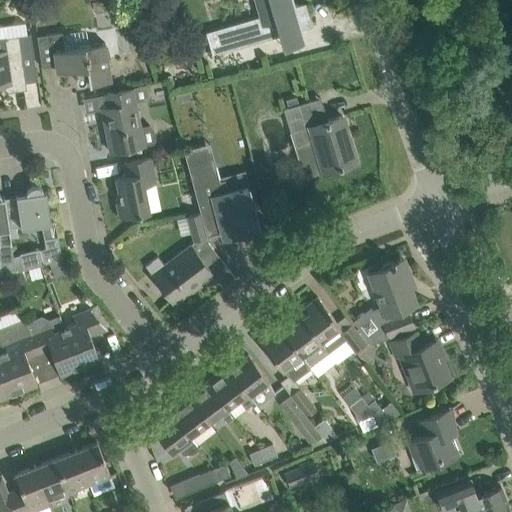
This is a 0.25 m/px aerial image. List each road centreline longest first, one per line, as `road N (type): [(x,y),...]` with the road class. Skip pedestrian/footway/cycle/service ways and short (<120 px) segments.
road 1 (unclassified): [(164,359),(299,253),(433,213)]
road 2 (unclassified): [(0,150),(54,143),(68,157),(92,271),(164,359)]
road 3 (unclassified): [(433,213),(362,0)]
road 4 (unclassified): [(511,405),(433,213)]
road 5 (unclassified): [(157,511),(113,394)]
road 6 (unclassified): [(0,439),(113,394)]
